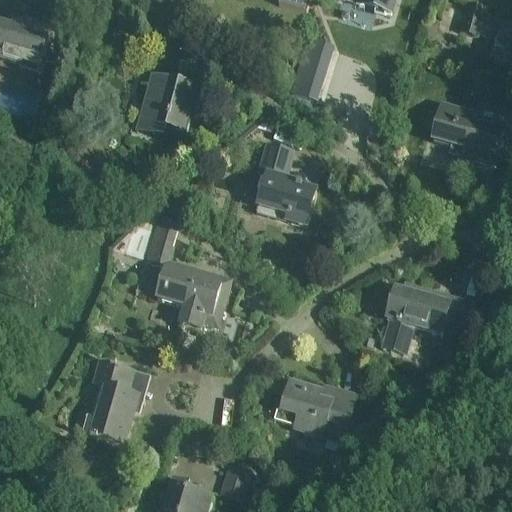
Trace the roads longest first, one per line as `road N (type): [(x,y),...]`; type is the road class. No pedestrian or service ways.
road 1 (residential): [(418,241),(387,170),(260,82)]
road 2 (residential): [(248,371),(339,286),(418,241)]
